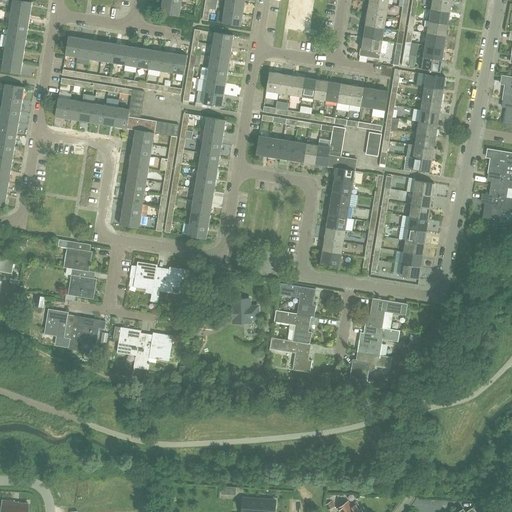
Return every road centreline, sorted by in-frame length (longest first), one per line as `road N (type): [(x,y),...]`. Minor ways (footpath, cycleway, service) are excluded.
road 1 (residential): [(442,296),(300,275),(310,186),(238,173)]
road 2 (residential): [(224,258),(101,238),(116,146),(37,133)]
road 3 (residential): [(442,296),(474,132)]
road 4 (residential): [(346,0),(335,63),(258,51)]
road 5 (residential): [(474,132),(502,0)]
road 6 (residential): [(238,173),(258,51)]
